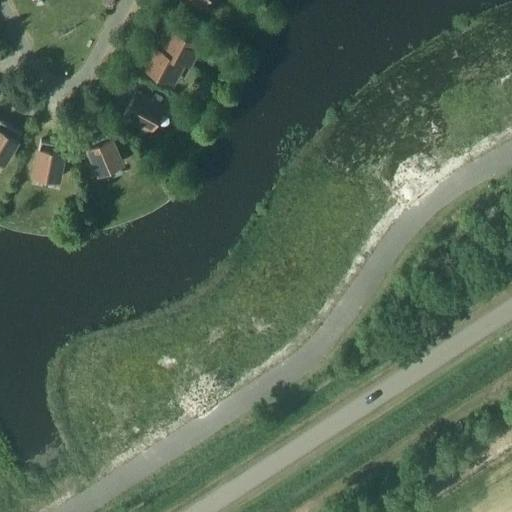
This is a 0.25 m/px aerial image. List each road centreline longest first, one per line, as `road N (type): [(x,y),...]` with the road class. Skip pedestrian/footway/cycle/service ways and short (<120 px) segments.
road 1 (unclassified): [(202,511),(511,309)]
road 2 (residential): [(0,0),(35,72),(60,87),(89,72),(128,0)]
